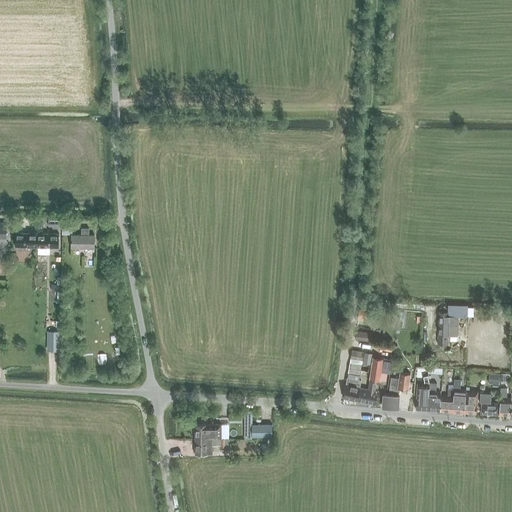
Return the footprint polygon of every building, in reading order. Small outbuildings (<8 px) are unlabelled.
[(15,246),(24,246),(37,247),(37,223),(32,223),(32,233),(15,233),(15,246)] [(59,234),(50,233),(42,233),(42,223),(37,223),(37,247),(59,247),(59,234)] [(94,248),(94,235),(88,235),(88,228),(81,228),(81,235),(71,235),(71,247),(94,248)] [(448,306),(448,312),(448,315),(448,316),(457,316),(467,316),(468,306),(448,306)] [(370,312),(371,311),(359,309),(357,319),(369,320),(369,319),(370,312)] [(438,312),(438,338),(447,338),(447,335),(457,335),(457,316),(448,316),(448,315),(448,312),(438,312)] [(370,341),(372,333),(356,331),(354,339),(370,341)] [(363,352),(351,350),(350,358),(362,360),(363,352)] [(363,364),(370,365),(372,354),(364,353),(363,364)] [(387,372),(389,361),(383,359),(372,357),(369,379),(367,390),(359,388),(356,401),(374,404),(376,393),(373,392),(373,390),(375,390),(376,384),(378,384),(379,380),(381,371),(387,372)] [(359,375),(362,360),(350,358),(347,373),(359,375)] [(398,395),(399,388),(407,389),(410,373),(399,372),(398,378),(390,377),(388,394),(383,394),(382,407),(398,408),(398,395)] [(499,374),(488,373),(488,383),(492,384),(492,386),(498,387),(499,374)] [(418,387),(418,394),(416,394),(415,409),(427,410),(429,383),(427,377),(420,376),(420,387),(418,387)] [(343,398),(356,401),(359,388),(360,381),(358,380),(346,377),(345,384),(343,398)] [(453,387),(452,398),(451,412),(463,413),(465,399),(465,392),(460,391),(461,380),(453,379),(453,385),(453,387)] [(427,410),(439,411),(440,393),(434,392),(434,391),(436,389),(436,383),(429,383),(427,410)] [(448,385),(448,388),(447,388),(447,397),(440,396),(439,411),(451,412),(452,398),(453,387),(453,385),(448,385)] [(466,387),(465,392),(465,399),(463,413),(475,414),(476,404),(477,392),(469,391),(469,387),(466,387)] [(510,399),(506,399),(506,388),(500,388),(500,398),(499,398),(499,403),(498,415),(501,415),(510,415),(510,402),(510,399)] [(480,392),(479,396),(479,402),(481,402),(480,414),(498,415),(499,403),(490,403),(490,393),(480,392)] [(211,439),(211,438),(220,438),(220,431),(220,425),(221,425),(221,424),(194,424),(194,439),(206,439),(211,439)] [(272,424),(251,425),(251,436),(272,436),(272,424)] [(212,454),(211,446),(220,445),(220,449),(225,449),(225,448),(229,448),(229,439),(228,439),(220,439),(220,438),(211,438),(211,439),(206,439),(194,439),(194,454),(206,454),(212,454)]
